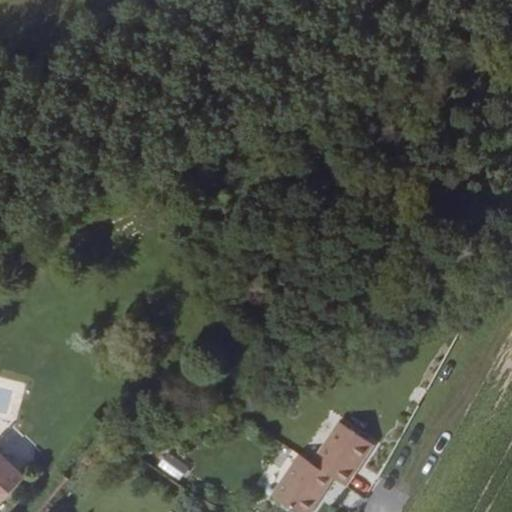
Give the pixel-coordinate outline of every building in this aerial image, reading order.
[(107,434),(122,444),(130,431),(114,420),(106,432),(107,434)] [(334,476),(346,485),(374,444),(341,421),(313,461),(334,476)] [(106,439),(102,446),(109,451),(114,443),(106,439)] [(168,452),(161,463),(171,470),(179,458),(168,452)] [(313,461),(300,452),(272,492),(299,511),(308,511),(334,476),(313,461)] [(0,504),(26,477),(0,453),(0,504)]
